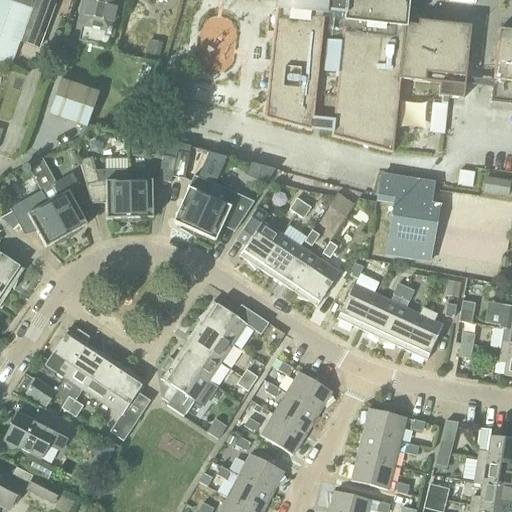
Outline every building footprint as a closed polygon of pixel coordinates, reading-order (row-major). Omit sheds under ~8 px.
[(0,0),(0,63),(10,67),(27,21),(33,0),(0,0)] [(39,50),(53,4),(41,0),(34,0),(21,44),(39,50)] [(112,34),(119,0),(86,0),(81,27),(107,33),(106,35),(109,36),(109,34),(112,34)] [(266,0),(278,1),(277,8),(275,8),(264,121),(310,133),(331,135),(330,139),(331,139),(346,0),(266,0)] [(407,3),(379,0),(346,0),(331,139),(391,155),(399,81),(398,81),(404,21),(405,22),(407,3)] [(470,28),(436,25),(405,22),(404,21),(398,81),(399,81),(430,85),(438,85),(437,98),(448,100),(462,101),(466,65),(468,64),(471,60),(471,56),(470,53),(467,51),(470,28)] [(511,32),(497,31),(491,87),(490,104),(511,106),(511,32)] [(149,40),(145,58),(156,61),(160,43),(149,40)] [(188,102),(192,88),(164,79),(160,93),(188,102)] [(46,114),(86,129),(99,94),(60,80),(46,114)] [(443,136),(446,106),(436,105),(431,105),(428,134),(436,135),(443,136)] [(171,178),(183,181),(188,156),(176,153),(174,160),(175,160),(171,178)] [(175,160),(174,160),(162,157),(157,182),(170,185),(171,178),(175,160)] [(100,193),(105,193),(105,221),(115,221),(115,223),(129,224),(128,183),(128,172),(95,172),(91,159),(79,162),(88,197),(100,193)] [(128,172),(128,183),(129,224),(142,222),(142,220),(152,220),(151,182),(151,171),(128,172)] [(457,187),(471,189),(472,189),(474,174),(459,172),(457,187)] [(57,199),(47,205),(67,241),(79,233),(77,231),(86,227),(73,203),(83,197),(71,175),(52,186),(57,199)] [(381,176),(377,200),(376,202),(393,205),(385,256),(428,263),(438,207),(426,205),(427,198),(431,198),(433,185),(381,176)] [(179,230),(191,237),(209,199),(214,187),(202,181),(193,177),(172,224),(180,228),(179,230)] [(484,180),(482,193),(507,197),(509,184),(484,180)] [(209,199),(191,237),(205,241),(206,239),(214,243),(225,220),(238,227),(253,204),(215,186),(214,187),(209,199)] [(54,247),(67,241),(47,205),(40,192),(9,210),(21,231),(32,226),(45,249),(53,245),(54,247)] [(296,216),(303,205),(296,200),(289,211),(296,216)] [(310,209),(303,205),(296,216),(303,221),(310,209)] [(259,271),(282,237),(261,224),(266,217),(256,210),(243,230),(253,236),(239,256),(238,257),(246,263),(255,272),(256,269),(259,271)] [(318,237),(311,232),(304,243),(311,248),(318,237)] [(299,249),(282,237),(259,271),(277,283),(299,249)] [(322,255),(329,260),(336,249),(329,244),(322,255)] [(318,261),(299,249),(277,283),(295,295),(318,261)] [(0,285),(9,292),(11,289),(14,291),(18,279),(23,271),(22,270),(22,271),(0,256),(0,285)] [(318,261),(295,295),(297,297),(296,299),(307,303),(316,309),(316,308),(338,275),(318,261)] [(362,269),(354,266),(349,277),(357,280),(362,269)] [(0,305),(9,292),(0,285),(0,305)] [(336,320),(359,331),(375,296),(352,286),(337,319),(336,320)] [(400,300),(405,289),(397,286),(392,296),(400,300)] [(405,289),(400,300),(408,304),(413,293),(405,289)] [(375,296),(359,331),(368,335),(377,343),(379,340),(381,341),(397,307),(375,296)] [(470,325),(472,313),(474,303),(462,301),(458,323),(470,325)] [(198,324),(232,347),(245,327),(260,337),(268,325),(240,307),(233,318),(212,304),(213,304),(212,303),(206,312),(197,320),(199,322),(198,324)] [(446,305),(444,317),(452,319),(455,307),(446,305)] [(501,330),(510,332),(511,331),(511,308),(501,306),(497,330),(501,330)] [(418,317),(397,307),(381,341),(383,342),(382,345),(394,347),(402,351),(418,317)] [(422,309),(418,317),(402,351),(426,362),(426,361),(441,327),(433,323),(436,316),(422,309)] [(220,365),(232,347),(198,324),(186,342),(220,365)] [(511,354),(511,331),(510,332),(501,330),(497,350),(500,351),(500,353),(511,354)] [(44,366),(64,380),(87,346),(84,344),(86,342),(74,338),(66,332),(65,333),(66,333),(44,366)] [(462,334),(459,346),(472,349),(474,337),(462,334)] [(208,383),(220,365),(186,342),(174,360),(208,383)] [(105,358),(87,346),(64,380),(82,392),(105,358)] [(472,349),(459,346),(457,358),(469,360),(472,349)] [(511,354),(500,353),(498,363),(505,364),(503,377),(511,378),(511,354)] [(123,370),(105,358),(82,392),(100,404),(123,370)] [(208,383),(174,360),(172,363),(169,361),(165,372),(160,381),(161,382),(161,381),(194,403),(208,383)] [(282,364),(277,372),(287,378),(292,371),(282,364)] [(125,372),(123,370),(100,404),(121,418),(110,433),(123,442),(150,402),(137,394),(143,385),(144,384),(135,378),(127,369),(125,372)] [(246,372),(241,379),(252,386),(256,379),(246,372)] [(298,374),(285,395),(318,415),(323,407),(332,399),(329,397),(330,394),(298,374)] [(252,386),(241,379),(236,386),(247,393),(252,386)] [(45,408),(54,393),(35,380),(25,395),(45,408)] [(269,386),(264,393),(274,399),(279,392),(269,386)] [(272,416),(305,436),(318,415),(285,395),(272,416)] [(68,414),(75,403),(68,398),(60,409),(68,414)] [(82,408),(75,403),(68,414),(75,419),(82,408)] [(40,411),(33,424),(17,415),(15,419),(16,420),(12,427),(11,426),(1,445),(10,450),(16,448),(39,460),(47,446),(59,452),(72,428),(40,411)] [(364,425),(362,435),(399,444),(405,420),(368,411),(367,414),(363,413),(364,425)] [(305,436),(272,416),(260,438),(292,457),(305,436)] [(248,420),(243,428),(253,434),(258,426),(248,420)] [(206,434),(217,441),(225,428),(214,421),(206,434)] [(423,425),(412,422),(409,430),(421,433),(423,425)] [(356,459),(393,468),(399,444),(362,435),(356,459)] [(249,445),(239,439),(234,448),(245,453),(249,445)] [(478,453),(477,462),(511,466),(511,443),(489,440),(486,454),(478,453)] [(440,442),(434,466),(446,469),(452,445),(440,442)] [(406,446),(404,454),(415,457),(417,449),(406,446)] [(249,456),(237,478),(271,496),(276,487),(284,478),(281,477),(283,474),(249,456)] [(393,468),(356,459),(350,483),(387,492),(393,468)] [(511,466),(477,462),(474,484),(481,485),(511,489),(511,466)] [(231,475),(220,469),(216,477),(227,483),(231,475)] [(0,507),(7,511),(21,485),(0,474),(0,507)] [(248,511),(262,511),(271,496),(237,478),(226,500),(248,511)] [(33,479),(27,491),(52,504),(58,491),(33,479)] [(396,485),(394,494),(405,496),(408,488),(396,485)] [(471,498),(470,506),(505,511),(511,511),(511,489),(481,485),(479,499),(471,498)] [(428,486),(425,498),(437,501),(445,502),(448,491),(428,486)] [(328,511),(367,511),(370,502),(333,493),(332,496),(329,495),(329,508),(328,511)] [(442,511),(445,502),(437,501),(425,498),(422,510),(430,511),(442,511)] [(248,511),(226,500),(219,511),(248,511)]
